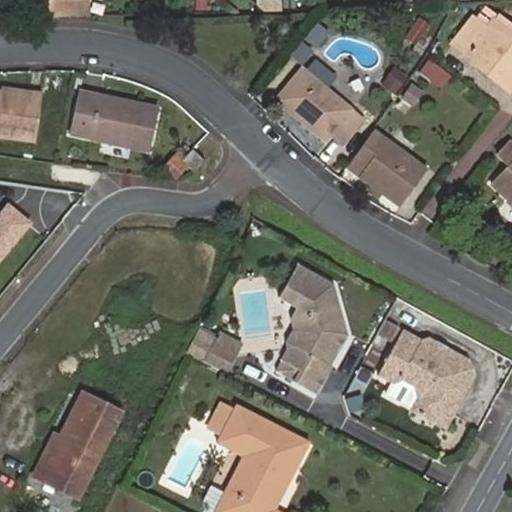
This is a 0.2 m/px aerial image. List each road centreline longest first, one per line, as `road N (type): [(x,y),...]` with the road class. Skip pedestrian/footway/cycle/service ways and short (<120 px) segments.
road 1 (residential): [(0,348),(106,213),(139,198),(197,208),(277,159)]
road 2 (residential): [(277,159),(225,100),(160,61),(82,42),(0,46)]
road 3 (residential): [(511,312),(370,231),(277,159)]
